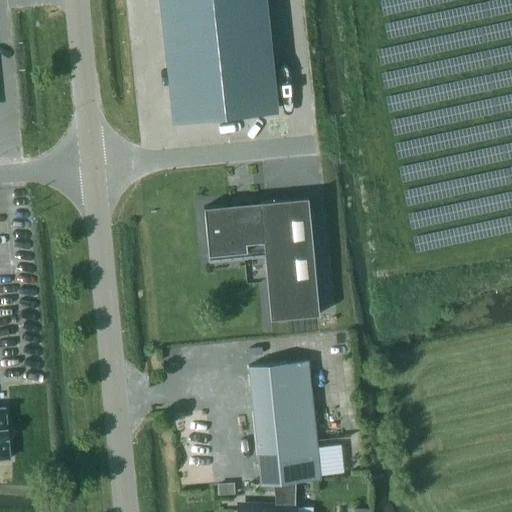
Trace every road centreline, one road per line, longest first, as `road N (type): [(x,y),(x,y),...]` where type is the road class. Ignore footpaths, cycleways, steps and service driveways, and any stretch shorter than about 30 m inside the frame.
road 1 (tertiary): [(126,511),(92,165)]
road 2 (unclassified): [(92,165),(317,143)]
road 3 (tertiary): [(92,165),(76,0)]
